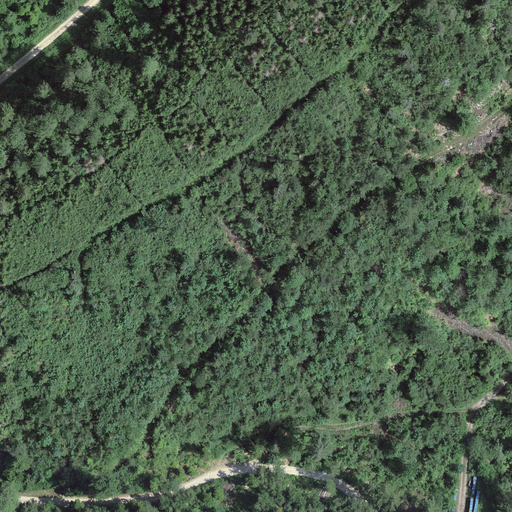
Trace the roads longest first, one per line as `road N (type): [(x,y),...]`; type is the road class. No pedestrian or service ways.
road 1 (track): [(32,503),(124,449),(173,364),(344,199),(491,124),(511,104)]
road 2 (track): [(0,500),(110,504),(278,470),(327,479),(368,511)]
road 3 (track): [(511,399),(280,423),(241,437),(216,480)]
road 4 (track): [(0,81),(95,0)]
